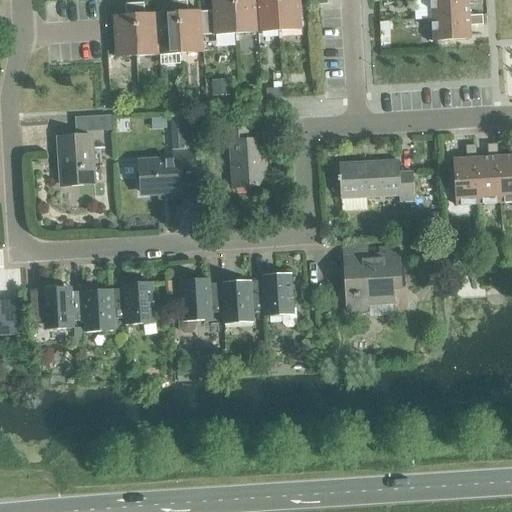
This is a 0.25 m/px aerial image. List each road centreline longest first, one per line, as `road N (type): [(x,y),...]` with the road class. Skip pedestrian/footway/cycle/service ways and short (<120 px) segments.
road 1 (residential): [(355,123),(306,133),(301,228),(283,239),(28,251),(12,232),(6,99),(17,33)]
road 2 (secondary): [(511,481),(0,510)]
road 3 (residential): [(511,120),(355,123)]
road 4 (residential): [(349,0),(355,123)]
